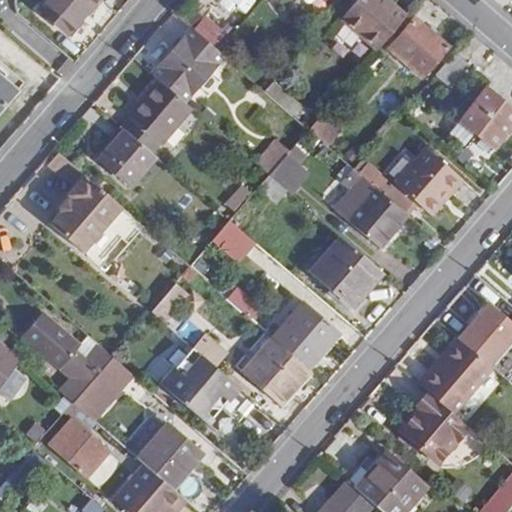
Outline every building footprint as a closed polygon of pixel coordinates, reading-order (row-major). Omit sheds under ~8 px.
[(51,0),(42,10),(71,34),(100,0),(51,0)] [(242,16),(253,0),(230,0),(227,4),(242,16)] [(362,0),(340,25),(375,57),(408,19),(394,7),(391,11),(378,0),(362,0)] [(230,41),(201,16),(190,29),(192,30),(219,54),(230,41)] [(423,78),(449,49),(415,18),(389,48),(423,78)] [(219,54),(192,30),(153,76),(160,82),(184,103),(224,58),(219,54)] [(455,84),(475,62),(460,50),(441,72),(455,84)] [(0,111),(17,93),(0,77),(0,111)] [(493,149),(511,126),(511,106),(479,78),(450,113),(463,123),(478,136),(493,149)] [(121,127),(127,132),(152,154),(192,110),(184,103),(160,82),(121,127)] [(294,119),(301,111),(272,84),(264,93),(294,119)] [(337,100),(327,113),(332,117),(343,105),(337,100)] [(323,117),(310,132),(329,149),(342,134),(323,117)] [(468,148),(478,136),(463,123),(452,136),(468,148)] [(157,159),(152,154),(127,132),(101,162),(130,188),(157,159)] [(292,151),(302,160),(318,143),(308,134),(292,151)] [(257,166),(271,178),(287,159),(291,154),(277,141),(257,166)] [(449,190),(461,178),(424,147),(394,182),(426,210),(445,188),(449,190)] [(59,153),(51,163),(57,168),(65,159),(59,153)] [(65,159),(57,168),(75,184),(84,174),(65,159)] [(292,196),(308,177),(287,159),(271,178),(289,194),(292,196)] [(412,205),(366,163),(358,174),(361,176),(383,196),(403,214),(412,205)] [(383,196),(361,176),(351,188),(373,207),(383,196)] [(84,254),(123,208),(86,177),(68,196),(72,200),(71,201),(65,200),(58,208),(60,214),(51,225),(84,254)] [(289,194),(271,178),(260,191),(278,207),(289,194)] [(355,228),(379,250),(407,217),(403,214),(383,196),(373,207),(355,228)] [(232,215),(243,203),(236,197),(225,209),(232,215)] [(232,223),(214,244),(239,265),(256,245),(232,223)] [(350,311),(383,275),(340,238),(308,274),(350,311)] [(191,298),(178,285),(153,314),(168,326),(185,307),(196,316),(207,303),(195,293),(191,298)] [(230,301),(254,322),(263,310),(239,290),(230,301)] [(306,303),(274,339),(282,346),(308,369),(341,333),(306,303)] [(511,324),(492,307),(461,342),(490,367),(511,343),(511,324)] [(94,420),(133,376),(99,347),(87,360),(77,351),(81,346),(44,313),(25,334),(74,378),(61,391),(94,420)] [(99,347),(89,337),(81,346),(77,351),(87,360),(99,347)] [(196,351),(218,370),(229,358),(206,338),(196,351)] [(0,389),(22,359),(0,339),(0,389)] [(433,397),(453,414),(491,368),(490,367),(461,342),(459,341),(420,386),(433,397)] [(309,370),(308,369),(282,346),(251,380),(279,405),(309,370)] [(234,418),(252,399),(218,370),(196,351),(195,350),(163,386),(218,435),(223,428),(240,426),(234,418)] [(401,433),(425,454),(438,465),(469,428),(457,418),(453,414),(433,397),(421,410),(401,433)] [(252,399),(234,418),(240,426),(259,405),(252,399)] [(397,430),(401,433),(421,410),(417,407),(397,430)] [(101,448),(75,425),(56,447),(81,471),(101,448)] [(168,425),(137,459),(146,466),(171,488),(202,454),(168,425)] [(350,483),(376,506),(382,511),(408,511),(414,505),(428,490),(389,455),(379,467),(371,460),(350,483)] [(180,511),(188,503),(171,488),(146,466),(116,501),(127,511),(167,511),(171,508),(175,511),(180,511)] [(466,506),(476,493),(460,480),(458,482),(453,477),(443,474),(438,481),(450,490),(450,492),(466,506)] [(509,511),(511,509),(511,479),(483,511),(509,511)] [(370,511),(376,506),(350,483),(324,511),(370,511)] [(82,511),(102,511),(106,508),(92,498),(82,511)]
